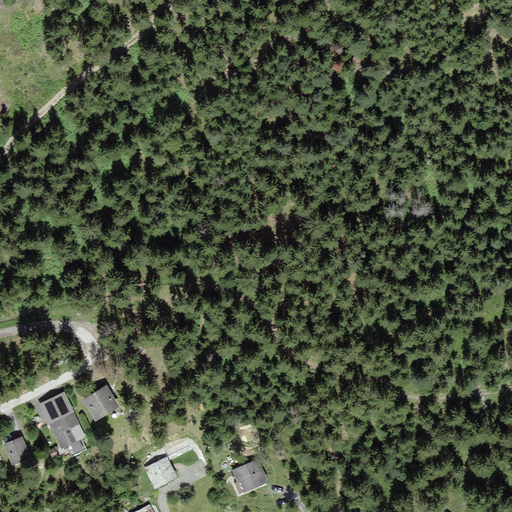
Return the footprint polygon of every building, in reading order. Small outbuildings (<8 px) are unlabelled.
[(106,385),(82,400),(95,421),(119,407),(106,385)] [(65,392),(39,405),(61,450),(67,446),(71,455),(83,449),(79,440),(87,436),(65,392)] [(23,436),(4,444),(13,465),(32,458),(23,436)] [(55,448),(49,451),(52,458),(58,455),(55,448)] [(170,459),(146,470),(158,491),(181,480),(170,459)] [(267,482),(257,460),(233,471),(243,493),(267,482)]
